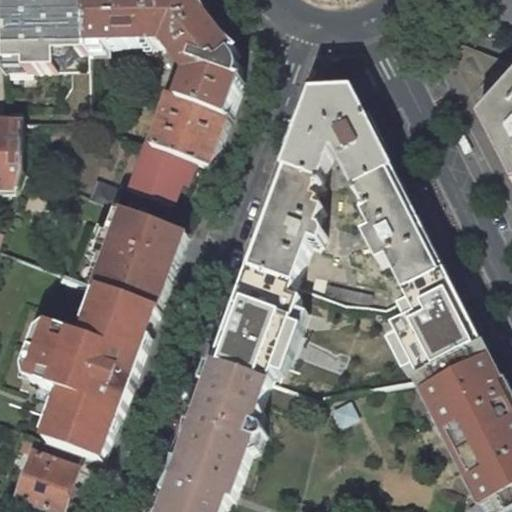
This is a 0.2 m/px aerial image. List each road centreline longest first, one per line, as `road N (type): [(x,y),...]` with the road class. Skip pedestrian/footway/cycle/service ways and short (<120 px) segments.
road 1 (residential): [(137,511),(308,26)]
road 2 (tertiary): [(511,288),(376,23)]
